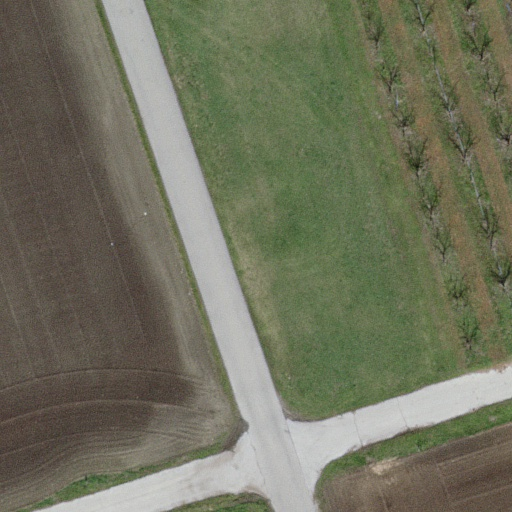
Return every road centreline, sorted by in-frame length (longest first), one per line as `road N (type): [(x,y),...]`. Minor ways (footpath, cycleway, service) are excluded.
road 1 (track): [(292,511),(117,0)]
road 2 (track): [(511,389),(129,511)]
